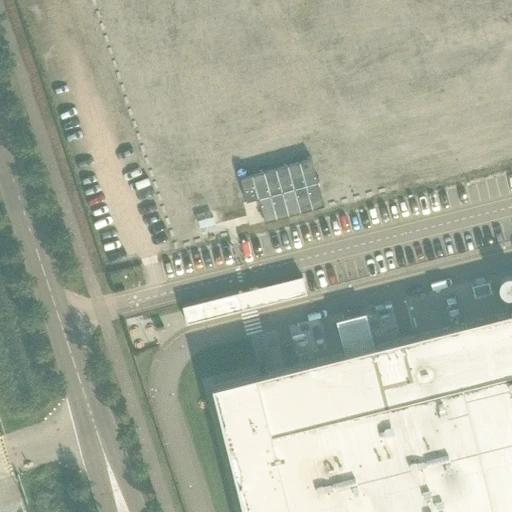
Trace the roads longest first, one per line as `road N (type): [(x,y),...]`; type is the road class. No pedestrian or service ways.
road 1 (unknown): [(192,0),(205,81),(236,154),(287,170),(395,144)]
road 2 (tertiary): [(0,140),(90,414)]
